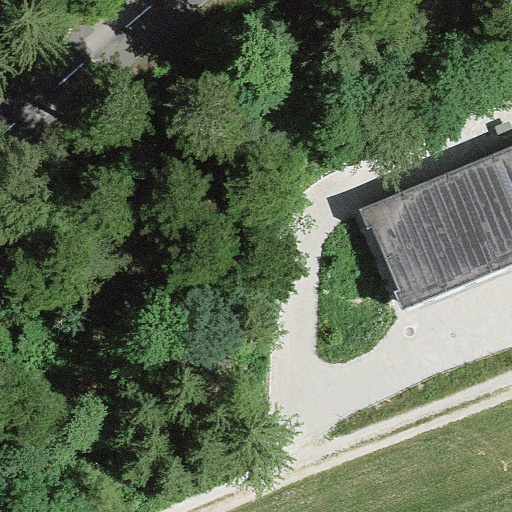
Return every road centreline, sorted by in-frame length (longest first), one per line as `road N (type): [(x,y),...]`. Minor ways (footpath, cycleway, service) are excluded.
road 1 (track): [(511,379),(200,511)]
road 2 (secondary): [(166,0),(0,137)]
